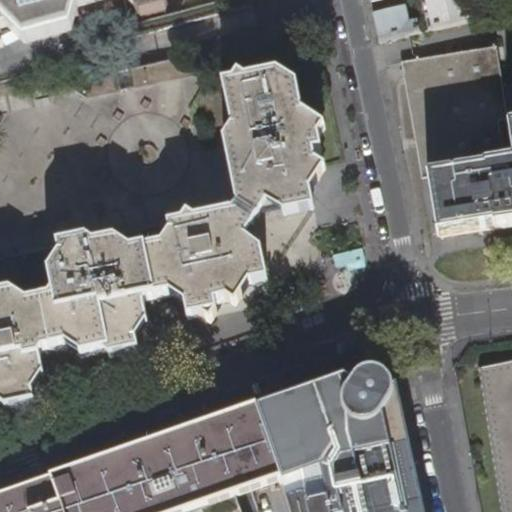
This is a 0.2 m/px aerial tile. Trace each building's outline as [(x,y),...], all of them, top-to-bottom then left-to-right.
[(0,0),(0,31),(10,29),(26,46),(71,34),(80,10),(119,0),(129,0),(139,10),(137,13),(142,19),(168,12),(170,5),(167,4),(168,0),(0,0)] [(421,0),(430,32),(475,22),(469,0),(421,0)] [(511,0),(508,0),(492,4),(495,17),(511,13),(511,0)] [(411,8),(374,17),(376,29),(379,43),(380,43),(421,34),(418,23),(409,25),(407,15),(412,14),(411,8)] [(511,173),(511,129),(510,130),(507,107),(498,50),(411,63),(432,191),(511,173)] [(157,83),(179,73),(173,60),(151,70),(157,83)] [(226,144),(235,187),(252,197),(291,188),(290,179),(298,178),(306,166),(304,157),(315,155),(323,153),(318,126),(307,128),(299,89),(279,77),(225,88),(236,142),(226,144)] [(252,197),(235,187),(240,207),(261,220),(268,208),(280,206),(283,206),(286,218),(315,212),(310,184),(320,183),(315,155),(304,157),(306,166),(298,178),(290,179),(291,188),(252,197)] [(511,173),(432,191),(436,215),(438,227),(440,239),(497,231),(498,232),(511,229),(511,173)] [(233,216),(213,220),(228,230),(237,271),(229,273),(231,280),(230,282),(235,301),(254,297),(252,289),(269,284),(263,255),(250,258),(246,242),(254,230),(233,216)] [(218,315),(216,306),(214,296),(221,295),(230,282),(213,220),(171,230),(175,246),(148,254),(147,252),(121,259),(118,245),(90,251),(88,243),(66,249),(97,355),(111,352),(106,331),(117,328),(122,333),(134,330),(149,327),(144,305),(184,295),(191,322),(218,315)] [(228,230),(213,220),(230,282),(231,280),(229,273),(237,271),(228,230)] [(83,359),(97,355),(66,249),(60,250),(65,273),(50,277),(54,295),(50,301),(15,309),(12,295),(0,298),(0,407),(8,406),(2,383),(15,379),(22,384),(33,381),(45,378),(40,354),(80,346),(83,359)] [(214,296),(216,306),(235,301),(230,282),(221,295),(214,296)] [(106,331),(111,352),(138,346),(134,330),(122,333),(117,328),(106,331)] [(511,511),(511,362),(481,369),(504,511),(511,511)] [(284,491),(304,484),(322,479),(330,467),(340,474),(333,486),(338,511),(423,511),(413,459),(401,406),(387,398),(388,394),(388,390),(386,386),(383,383),(380,381),(375,381),(372,382),(368,384),(366,387),(353,379),(259,412),(112,463),(60,481),(47,486),(49,493),(39,497),(37,489),(22,495),(0,502),(0,511),(240,511),(237,501),(253,496),(282,486),(284,491)] [(2,383),(8,406),(36,399),(33,381),(22,384),(15,379),(2,383)] [(303,511),(302,511),(338,511),(333,486),(340,474),(330,467),(322,479),(304,484),(306,510),(303,511)] [(49,493),(47,486),(41,488),(37,489),(39,497),(49,493)] [(237,501),(240,511),(258,511),(253,496),(237,501)]
